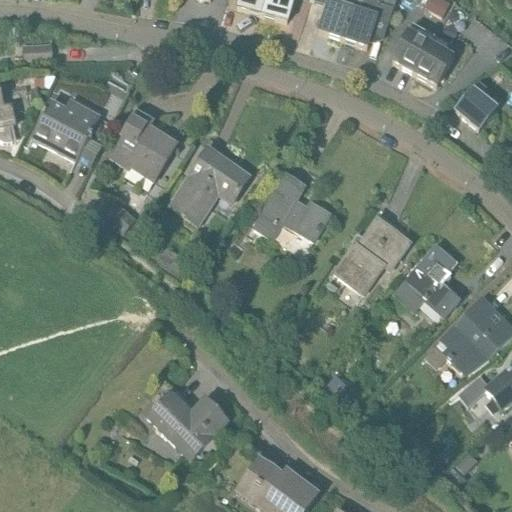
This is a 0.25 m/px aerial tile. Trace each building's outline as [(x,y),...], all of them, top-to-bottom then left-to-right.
[(265,0),(239,0),(236,11),(260,18),(265,0)] [(302,0),(310,2),(310,0),(265,0),(260,18),(286,26),(293,0),(302,0)] [(310,0),(310,2),(326,7),(317,35),(343,44),(353,12),(337,7),(339,0),(310,0)] [(353,12),(344,44),(366,52),(368,46),(375,24),(387,28),(395,0),(381,0),(381,2),(376,0),(357,0),(355,5),(353,12)] [(436,0),(431,0),(424,12),(441,21),(449,7),(436,0)] [(413,78),(434,43),(411,31),(407,39),(406,39),(391,65),(413,78)] [(450,66),(449,65),(455,54),(434,43),(413,78),(436,91),(450,66)] [(24,70),(51,69),(49,49),(23,51),(24,70)] [(34,88),(43,89),(44,81),(34,80),(34,88)] [(479,101),(486,94),(478,88),(472,95),(471,95),(454,115),(478,135),(495,115),(479,101)] [(10,120),(31,116),(26,90),(0,95),(0,144),(5,146),(12,145),(8,130),(12,129),(10,120)] [(75,165),(86,144),(98,122),(69,106),(64,115),(49,107),(30,143),(75,165)] [(131,172),(152,187),(175,150),(146,133),(150,126),(135,117),(108,163),(129,176),(131,172)] [(91,135),(96,138),(101,129),(96,126),(91,135)] [(190,178),(168,211),(198,231),(218,201),(220,198),(232,206),(248,182),(206,154),(201,161),(195,170),(190,178)] [(282,230),(311,247),(328,220),(309,208),(306,213),(294,206),(303,192),(284,181),(253,233),(273,245),(282,230)] [(122,237),(134,224),(117,208),(105,222),(122,237)] [(354,249),(332,278),(363,301),(384,271),(393,259),(398,262),(409,248),(376,224),(363,242),(356,251),(354,249)] [(158,265),(181,282),(186,274),(177,267),(180,261),(167,252),(158,265)] [(445,278),(454,269),(434,252),(393,299),(413,316),(423,304),(425,305),(426,304),(434,311),(432,313),(442,322),(457,306),(440,291),(449,281),(445,278)] [(221,308),(228,313),(232,308),(226,302),(221,308)] [(481,304),(440,345),(441,346),(446,351),(441,356),(443,358),(447,362),(454,370),(461,377),(470,368),(476,374),(511,338),(511,335),(502,325),(493,333),(485,325),(493,316),(481,304)] [(511,371),(484,393),(500,413),(511,403),(511,371)] [(345,419),(359,405),(335,382),(321,396),(345,419)] [(145,420),(188,465),(227,427),(208,408),(194,422),(169,397),(145,420)] [(467,456),(452,471),(461,480),(477,465),(467,456)] [(257,465),(236,493),(260,511),(306,511),(316,499),(316,498),(311,505),(310,504),(293,492),(298,485),(284,474),(280,471),(262,458),(257,465)]
